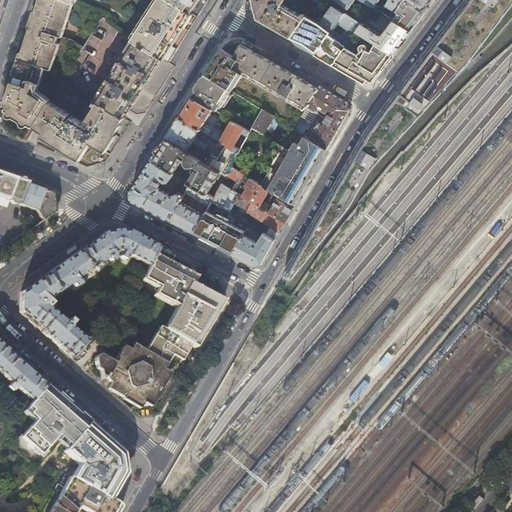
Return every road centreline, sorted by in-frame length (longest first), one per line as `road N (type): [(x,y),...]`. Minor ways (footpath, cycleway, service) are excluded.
road 1 (residential): [(106,203),(223,17)]
road 2 (residential): [(163,462),(0,319)]
road 3 (tertiary): [(262,285),(370,100)]
road 4 (tertiary): [(163,462),(262,285)]
road 5 (residential): [(106,203),(262,285)]
road 6 (residential): [(370,100),(223,17)]
road 7 (residential): [(106,203),(0,278)]
road 8 (tertiary): [(370,100),(450,0)]
